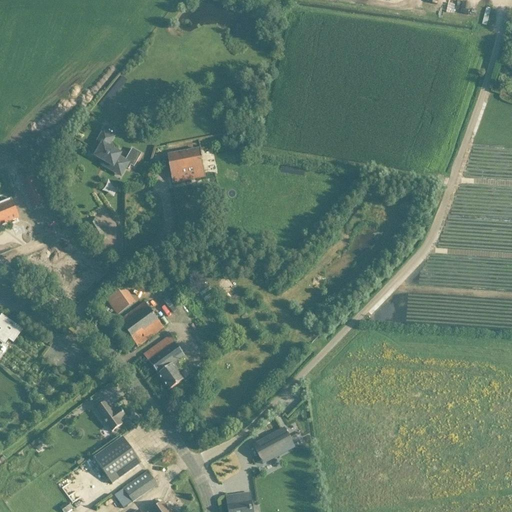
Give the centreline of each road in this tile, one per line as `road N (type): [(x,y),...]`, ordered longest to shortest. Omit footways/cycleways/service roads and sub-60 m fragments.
road 1 (unclassified): [(193,466),(259,419),(416,256),(439,216),(507,7)]
road 2 (tertiary): [(193,466),(94,334),(0,267)]
